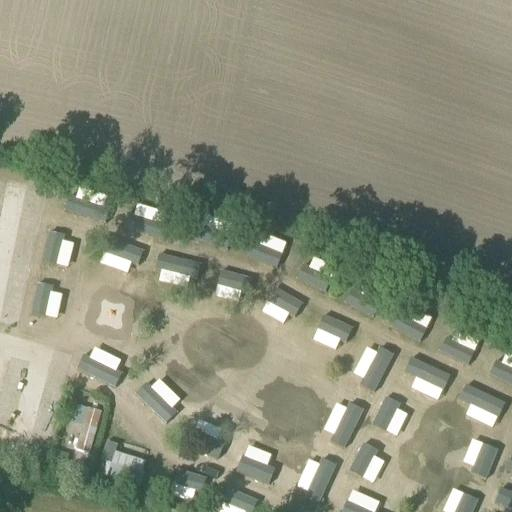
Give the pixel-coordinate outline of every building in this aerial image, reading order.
[(78,230),(81,217),(51,210),(48,222),(78,230)] [(170,261),(181,227),(168,222),(157,257),(170,261)] [(4,244),(0,260),(0,279),(34,287),(42,252),(4,244)] [(204,245),(197,282),(210,285),(214,268),(226,271),(230,250),(204,245)] [(298,304),(313,311),(332,269),(317,262),(298,304)] [(262,308),(270,270),(258,267),(249,305),(262,308)] [(152,315),(157,278),(119,273),(114,309),(152,315)] [(424,296),(419,309),(435,315),(440,302),(424,296)] [(383,348),(394,320),(381,315),(370,343),(383,348)] [(448,317),(427,365),(443,371),(463,323),(448,317)] [(409,351),(427,357),(430,347),(412,341),(409,351)] [(489,356),(491,346),(477,342),(467,377),(491,384),(498,358),(489,356)] [(511,364),(496,402),(511,408),(511,364)] [(290,369),(287,380),(310,386),(313,374),(290,369)] [(49,441),(47,401),(24,403),(26,432),(36,432),(36,442),(49,441)] [(90,459),(100,416),(84,412),(73,455),(90,459)] [(511,436),(496,430),(490,446),(511,455),(511,436)] [(104,459),(99,480),(136,488),(141,468),(104,459)] [(511,504),(511,487),(472,471),(466,486),(511,506),(511,504)] [(286,510),(292,511),(301,511),(307,495),(293,490),(286,510)]
